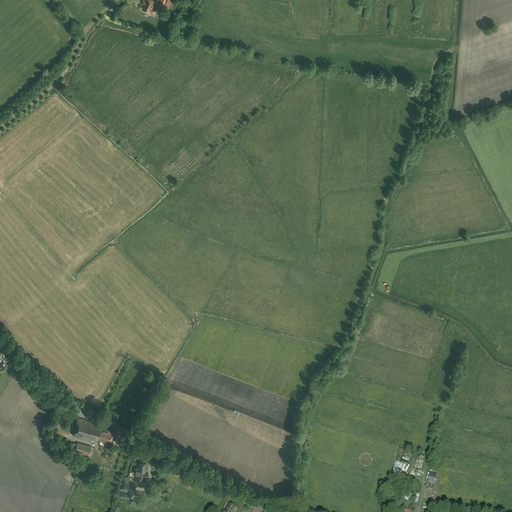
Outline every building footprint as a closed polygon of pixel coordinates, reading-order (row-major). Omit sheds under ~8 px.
[(145,0),(143,5),(144,6),(142,9),(150,13),(150,12),(154,14),(156,10),(153,8),(156,2),(152,0),(145,0)] [(112,433),(112,432),(101,429),(101,428),(97,427),(97,423),(77,418),(73,435),(77,436),(77,438),(92,442),(93,441),(97,442),(98,439),(100,440),(100,439),(110,442),(111,437),(112,436),(113,434),(112,433)] [(91,446),(77,442),(74,451),(88,455),(91,446)] [(144,472),(146,463),(139,462),(138,471),(136,470),(135,474),(137,474),(137,479),(140,479),(139,481),(143,482),(143,480),(144,480),(145,477),(147,477),(148,473),(144,472)] [(124,483),(123,491),(134,492),(135,485),(128,483),(125,483),(124,483)]
